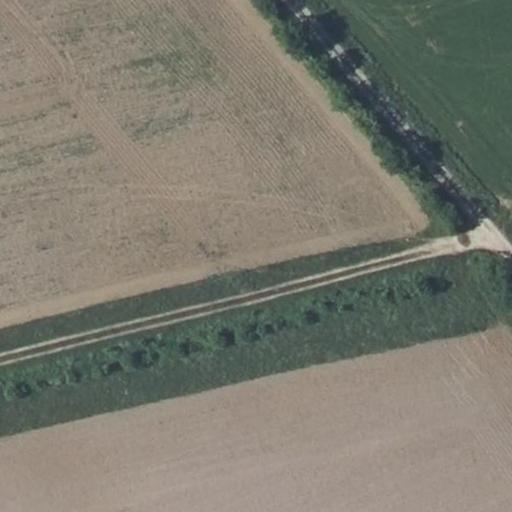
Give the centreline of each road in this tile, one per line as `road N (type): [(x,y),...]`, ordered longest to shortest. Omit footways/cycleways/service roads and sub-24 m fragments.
road 1 (track): [(493,233),(0,383)]
road 2 (track): [(511,258),(289,0)]
